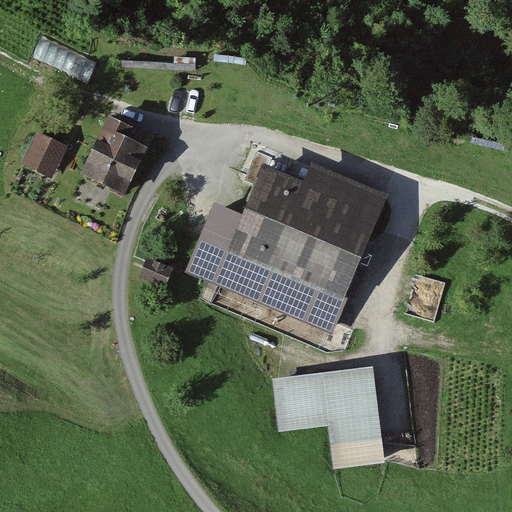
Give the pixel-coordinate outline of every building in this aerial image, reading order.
[(131,118),(107,108),(80,170),(126,191),(149,139),(126,129),(131,118)] [(67,143),(38,130),(23,162),(52,176),(67,143)] [(306,177),(264,160),(243,211),(216,199),(187,269),(333,330),(350,290),(347,289),(387,191),(313,160),(306,177)] [(148,255),(139,275),(165,287),(174,266),(148,255)] [(374,362),(275,375),(282,429),(328,423),(333,465),(387,458),(374,362)]
